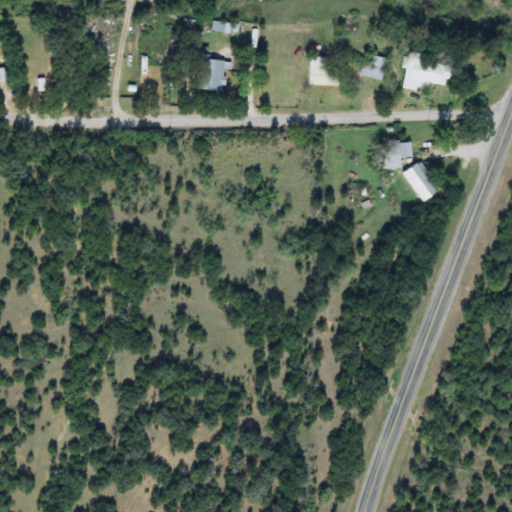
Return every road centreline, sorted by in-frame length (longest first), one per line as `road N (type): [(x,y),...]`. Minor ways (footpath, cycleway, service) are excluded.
road 1 (residential): [(0,112),(123,120),(511,111)]
road 2 (tertiary): [(364,511),(511,119)]
